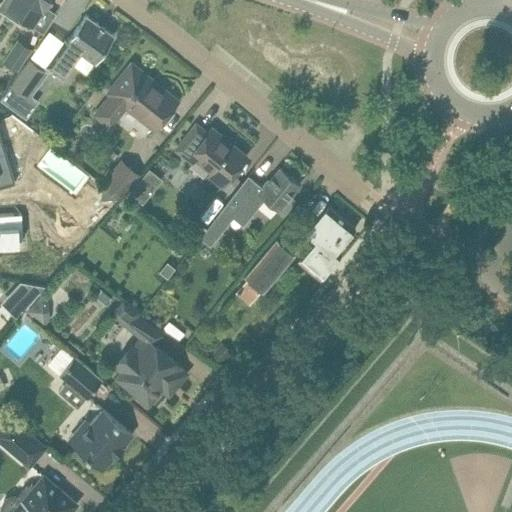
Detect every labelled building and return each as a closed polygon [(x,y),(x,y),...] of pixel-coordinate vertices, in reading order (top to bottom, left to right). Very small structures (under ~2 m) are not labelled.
[(49,0),(7,0),(3,6),(33,26),(49,0)] [(85,14),(80,22),(67,40),(64,39),(45,66),(63,78),(82,51),(95,61),(114,34),(85,14)] [(3,60),(18,70),(32,47),(17,38),(3,60)] [(29,60),(4,96),(12,102),(10,105),(26,117),(38,99),(34,96),(29,93),(45,71),(29,60)] [(95,114),(104,121),(109,126),(126,106),(154,129),(178,100),(131,62),(119,77),(108,91),(111,94),(95,114)] [(193,161),(196,157),(212,170),(209,174),(222,185),(246,155),(212,127),(207,132),(196,123),(183,139),(176,147),(193,161)] [(54,153),(30,154),(32,202),(80,200),(78,164),(54,165),(54,153)] [(141,175),(122,160),(103,183),(122,198),(141,175)] [(245,182),(227,205),(249,223),(267,200),(279,209),(288,198),(300,183),(280,166),(273,174),(269,179),(268,178),(257,191),(245,182)] [(316,239),(299,259),(321,277),(338,256),(334,252),(337,249),(355,227),(327,204),(306,230),(316,239)] [(0,239),(23,237),(19,209),(0,211),(0,239)] [(216,219),(205,232),(216,240),(226,227),(216,219)] [(277,239),(245,276),(247,278),(261,290),(263,291),(295,254),(277,239)] [(167,261),(159,271),(167,277),(175,268),(167,261)] [(25,280),(17,289),(31,301),(33,299),(46,284),(25,280)] [(126,299),(111,314),(124,325),(135,313),(138,315),(142,310),(126,299)] [(131,343),(114,364),(122,370),(116,376),(148,403),(161,387),(168,393),(176,384),(186,372),(181,367),(182,366),(153,342),(146,336),(142,340),(136,347),(131,343)] [(102,378),(87,365),(76,356),(59,375),(86,398),(102,378)] [(132,433),(102,408),(72,443),(81,451),(78,454),(89,463),(92,459),(102,468),(114,454),(115,455),(117,454),(123,446),(122,445),(132,433)] [(0,439),(29,464),(44,446),(8,415),(0,424),(0,439)] [(67,511),(75,502),(60,489),(44,475),(36,484),(31,484),(24,487),(19,492),(17,498),(18,502),(19,505),(12,511),(67,511)]
